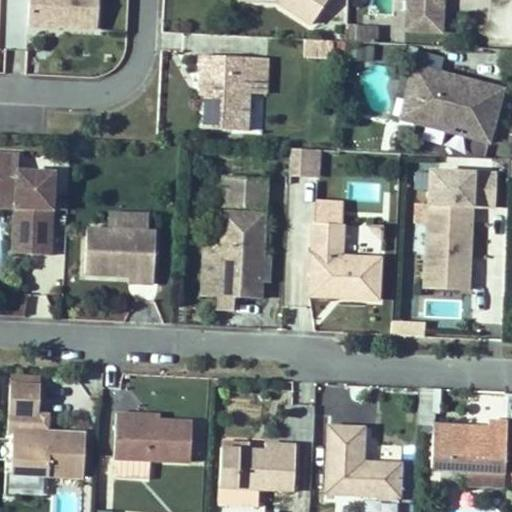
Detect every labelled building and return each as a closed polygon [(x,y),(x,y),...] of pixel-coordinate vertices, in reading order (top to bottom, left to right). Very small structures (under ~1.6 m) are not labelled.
[(17,0),(17,15),(85,18),(85,0),(17,0)] [(435,18),(436,3),(398,1),(397,15),(435,18)] [(349,27),(350,43),(376,42),(375,26),(349,27)] [(237,118),(239,81),(242,44),(185,40),(184,59),(195,60),(192,115),(237,118)] [(302,58),(343,60),(344,42),(303,40),(302,58)] [(260,44),(242,44),(239,81),(257,82),(260,44)] [(8,50),(7,72),(25,73),(26,51),(8,50)] [(401,87),(417,91),(411,113),(485,136),(499,83),(409,58),(401,87)] [(411,113),(417,91),(401,87),(396,108),(411,113)] [(261,133),(263,101),(251,101),(250,132),(261,133)] [(312,141),(285,140),(284,165),(311,166),(312,141)] [(0,181),(3,182),(5,192),(18,194),(16,238),(38,240),(43,159),(6,156),(8,142),(0,141),(0,181)] [(78,143),(60,142),(59,159),(77,160),(78,143)] [(216,155),(214,185),(257,187),(259,157),(216,155)] [(347,201),(379,200),(378,182),(346,183),(347,201)] [(459,269),(465,187),(421,185),(416,266),(459,269)] [(249,278),(257,192),(212,190),(210,223),(193,221),(189,274),(206,275),(205,288),(220,289),(221,275),(249,278)] [(16,238),(18,194),(5,192),(0,237),(16,238)] [(303,202),(297,274),(365,279),(370,238),(330,236),(331,204),(303,202)] [(120,264),(140,265),(144,212),(80,207),(77,251),(119,256),(120,264)] [(503,279),(486,278),(485,293),(473,293),(472,320),(501,321),(503,279)] [(391,320),(390,336),(423,338),(424,323),(391,320)] [(4,371),(2,397),(32,400),(36,374),(4,371)] [(126,398),(108,396),(104,441),(177,446),(180,408),(125,405),(126,398)] [(495,405),(479,404),(478,415),(426,412),(424,451),(459,453),(493,455),(495,405)] [(391,452),(354,448),(354,415),(319,413),(316,479),(390,483),(391,452)] [(5,463),(69,467),(73,421),(8,417),(5,463)] [(206,475),(209,475),(275,479),(278,429),(248,427),(248,437),(209,435),(206,475)] [(459,470),(493,472),(493,455),(459,453),(459,470)]
